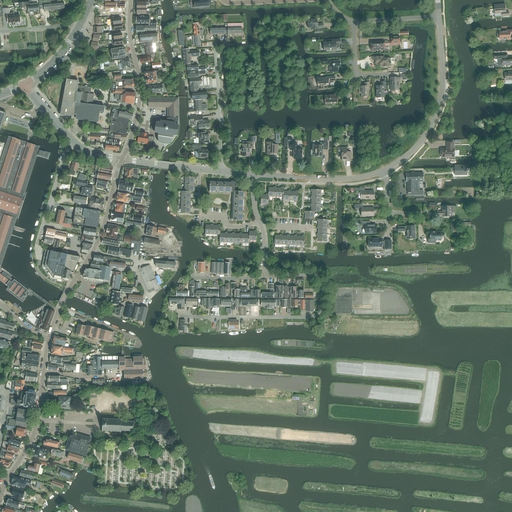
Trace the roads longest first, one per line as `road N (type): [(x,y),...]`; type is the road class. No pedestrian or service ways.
road 1 (residential): [(251,174),(362,177),(411,151),(442,94),(438,16)]
road 2 (residential): [(180,317),(313,316),(320,309),(315,276),(265,277)]
road 3 (residential): [(122,159),(139,96),(130,0)]
road 4 (residential): [(10,473),(34,431),(47,339)]
road 5 (residential): [(37,257),(69,137)]
road 6 (residential): [(220,170),(214,48)]
